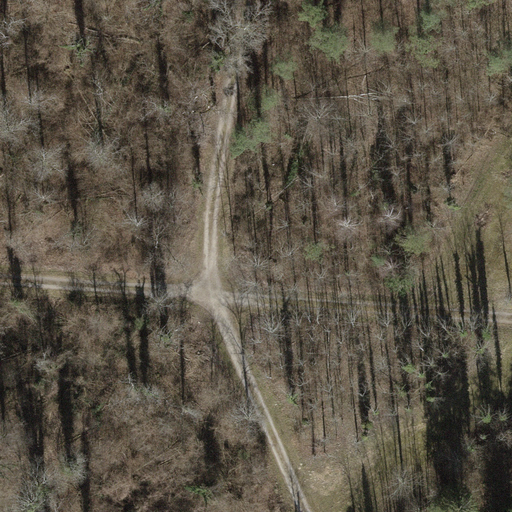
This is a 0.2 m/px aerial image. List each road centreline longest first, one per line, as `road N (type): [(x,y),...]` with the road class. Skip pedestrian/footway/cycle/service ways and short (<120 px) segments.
road 1 (track): [(0,277),(511,316)]
road 2 (track): [(246,0),(209,236),(227,327)]
road 3 (track): [(301,511),(227,327)]
